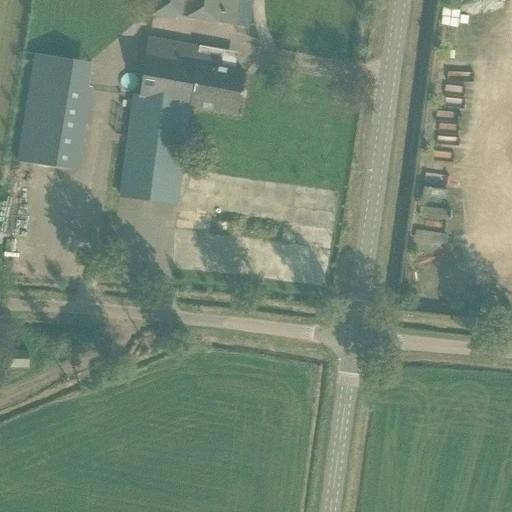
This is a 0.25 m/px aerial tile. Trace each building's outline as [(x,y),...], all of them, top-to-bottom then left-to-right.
[(146,0),(144,16),(154,17),(174,20),(175,17),(234,26),(238,0),(146,0)] [(133,96),(123,176),(119,196),(176,206),(189,107),(236,116),(244,74),(219,69),(221,52),(149,40),(141,97),(133,96)] [(88,66),(34,57),(17,162),(73,172),(86,90),(84,90),(88,66)] [(445,121),(445,113),(424,113),(424,121),(445,121)] [(423,163),(423,174),(448,176),(449,165),(423,163)] [(0,367),(27,368),(28,353),(0,351),(0,367)]
